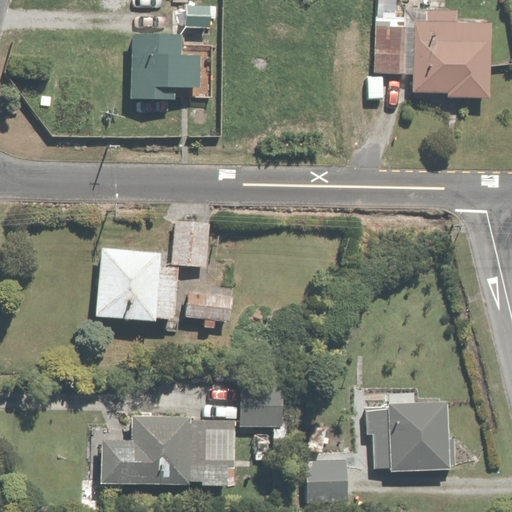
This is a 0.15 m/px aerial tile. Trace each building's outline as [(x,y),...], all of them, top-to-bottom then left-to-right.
[(212,6),(186,4),(185,22),(211,23),(212,6)] [(410,16),(376,14),(374,77),(412,78),(411,98),(493,102),(496,25),(461,24),(461,12),(410,10),(410,16)] [(175,35),(138,35),(138,40),(131,40),(131,105),(179,105),(179,95),(202,95),(202,62),(185,62),(185,50),(175,50),(175,35)] [(213,224),(176,222),(173,266),(210,269),(213,224)] [(168,255),(104,249),(97,323),(158,329),(158,323),(176,325),(181,271),(166,270),(168,255)] [(233,297),(191,293),(188,321),(231,324),(233,297)] [(283,386),(243,385),(242,429),(282,430),(283,386)] [(450,405),(368,401),(366,436),(374,437),(373,470),(447,473),(450,405)] [(237,425),(193,424),(193,418),(133,418),(134,443),(104,444),(105,489),(139,488),(236,488),(237,425)] [(349,460),(309,460),(309,499),(349,499),(349,460)]
